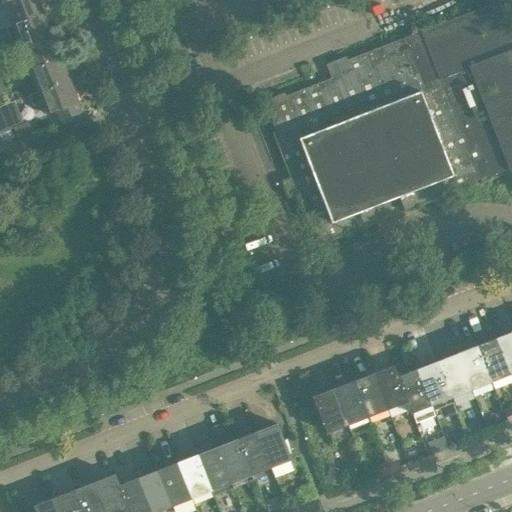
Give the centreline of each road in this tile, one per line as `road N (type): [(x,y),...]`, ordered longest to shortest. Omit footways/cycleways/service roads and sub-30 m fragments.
road 1 (residential): [(0,480),(511,282)]
road 2 (residential): [(87,0),(131,116),(165,257),(124,342),(0,407)]
